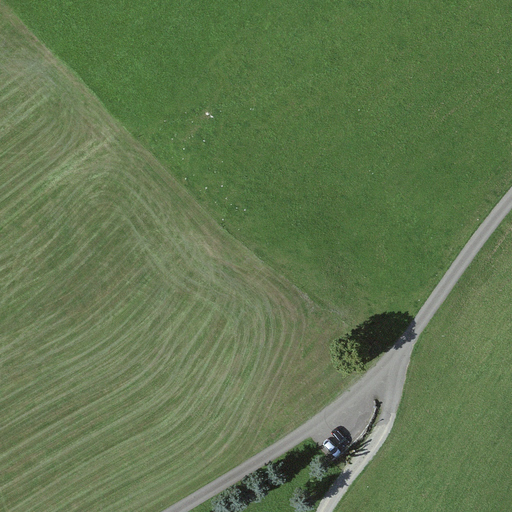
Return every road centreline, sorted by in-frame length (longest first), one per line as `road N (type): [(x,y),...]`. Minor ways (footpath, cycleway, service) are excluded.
road 1 (unclassified): [(511,198),(440,289),(401,356),(314,427),(173,511)]
road 2 (track): [(401,356),(390,416),(321,511)]
